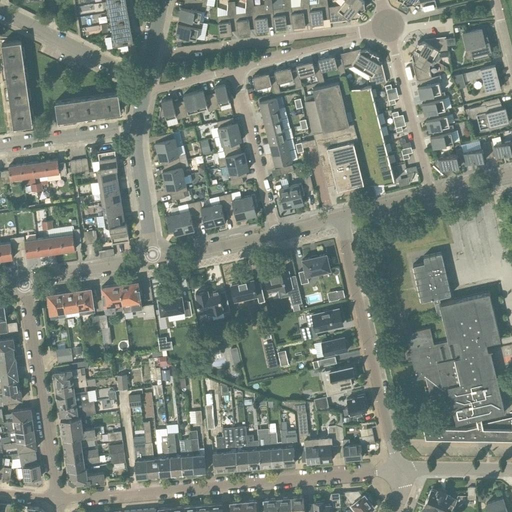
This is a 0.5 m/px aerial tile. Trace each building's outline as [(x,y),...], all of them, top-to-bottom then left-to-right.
[(109,12),(127,9),(125,0),(117,0),(108,2),(109,12)] [(231,31),(238,30),(236,13),(235,0),(228,1),(227,14),(217,15),(220,36),(230,35),(229,30),(231,30),(231,31)] [(249,28),(256,28),(254,11),(255,11),(253,0),(246,0),(246,12),(236,13),(238,30),(238,34),(248,32),(247,28),(249,28)] [(268,26),(274,25),(272,9),(273,9),(272,3),(272,0),(264,0),(264,9),(255,11),(254,11),(256,28),(256,31),(266,30),(266,26),(268,26)] [(286,24),(292,23),(293,23),(291,6),(290,0),(280,0),(280,2),(272,3),(273,9),(272,9),(274,25),(275,29),(284,28),(284,24),(286,23),(286,24)] [(290,0),(291,6),(293,23),(292,23),(293,27),(303,26),(302,21),(304,21),(304,22),(311,21),(309,4),(308,0),(290,0)] [(308,0),(309,4),(311,21),(311,25),(321,23),(320,19),(322,19),(330,18),(328,7),(328,6),(327,0),(308,0)] [(344,0),(341,5),(328,6),(328,7),(330,18),(330,21),(337,20),(337,21),(346,20),(346,18),(348,18),(348,17),(350,18),(357,17),(357,18),(361,12),(345,0),(344,0)] [(345,0),(361,12),(363,9),(366,7),(365,7),(364,0),(345,0)] [(181,7),(179,18),(185,19),(200,22),(202,11),(205,11),(206,5),(188,2),(187,8),(181,7)] [(111,23),(129,20),(127,9),(109,12),(111,23)] [(182,40),(182,41),(197,39),(199,28),(202,28),(203,22),(200,22),(185,19),(184,25),(178,24),(176,35),(182,36),(183,40),(182,40)] [(113,34),(130,31),(129,20),(111,23),(113,34)] [(472,59),(473,60),(488,56),(489,56),(487,52),(491,51),(489,41),(488,41),(485,42),(482,28),(463,33),(467,48),(469,47),(472,59)] [(130,31),(113,34),(115,44),(132,42),(130,31)] [(448,51),(447,44),(446,38),(439,39),(439,37),(430,38),(430,40),(428,40),(427,42),(425,41),(418,43),(418,42),(415,48),(432,59),(436,52),(448,51)] [(2,43),(5,64),(24,61),(21,40),(2,43)] [(344,68),(356,65),(362,69),(372,52),(367,47),(367,48),(360,50),(359,52),(358,51),(356,52),(356,50),(347,52),(347,53),(341,55),(342,58),(344,68)] [(422,79),(432,77),(432,76),(429,64),(432,59),(415,48),(413,51),(410,54),(411,54),(412,54),(413,61),(414,61),(415,65),(413,65),(415,74),(417,74),(417,76),(421,75),(422,79)] [(370,79),(372,85),(385,81),(383,75),(385,75),(383,66),(380,66),(379,62),(380,62),(378,55),(379,55),(379,54),(376,54),(372,52),(362,69),(363,69),(359,74),(368,79),(370,79)] [(322,71),(337,67),(340,77),(346,76),(344,68),(342,58),(336,60),(334,55),(318,59),(319,64),(320,64),(322,71)] [(8,85),(27,82),(24,61),(5,64),(8,85)] [(318,83),(324,81),(322,71),(320,64),(319,64),(314,66),(312,61),(296,65),(297,70),(298,70),(300,77),(316,73),(318,83)] [(482,77),(486,91),(501,88),(495,65),(485,67),(480,68),(462,73),(452,75),(459,88),(466,86),(465,81),(482,77)] [(296,88),(302,87),(300,77),(298,70),(297,70),(292,71),(291,66),(274,71),(276,76),(278,82),(294,78),(296,88)] [(274,94),(280,92),(278,82),(276,76),(270,77),(269,72),(252,76),(256,88),(272,84),(274,94)] [(421,97),(426,96),(441,92),(439,81),(442,81),(440,74),(432,76),(432,77),(422,79),(424,85),(418,87),(421,97)] [(8,85),(11,106),(30,103),(27,82),(8,85)] [(303,147),(317,144),(316,143),(332,140),(332,139),(356,133),(353,123),(349,124),(339,82),(313,88),(314,94),(305,96),(315,138),(302,142),(303,147)] [(221,107),(220,104),(230,102),(229,98),(230,98),(231,98),(229,89),(228,89),(227,90),(225,84),(215,86),(216,92),(210,93),(214,109),(221,107)] [(350,105),(375,99),(375,98),(374,98),(371,86),(371,85),(346,91),(346,92),(347,92),(350,105)] [(209,110),(214,109),(210,93),(205,95),(203,89),(193,92),(198,110),(208,107),(209,110)] [(425,114),(431,112),(446,108),(443,98),(446,97),(445,91),(441,92),(426,96),(428,102),(422,103),(425,114)] [(118,92),(97,95),(100,114),(121,111),(118,92)] [(189,112),(198,110),(193,92),(183,95),(185,100),(179,102),(183,117),(189,115),(189,112)] [(79,117),(100,114),(97,95),(76,98),(79,117)] [(262,112),(279,108),(277,97),(270,99),(260,101),(259,101),(262,112)] [(55,101),(58,120),(79,117),(76,98),(55,101)] [(177,119),(183,117),(179,102),(173,103),(172,98),(162,100),(163,106),(161,107),(161,106),(159,116),(159,117),(159,116),(165,115),(166,118),(176,116),(177,119)] [(377,112),(374,99),(375,99),(350,105),(354,119),(378,112),(377,112)] [(33,124),(30,103),(11,106),(14,126),(33,124)] [(485,127),(486,131),(503,126),(502,123),(509,122),(506,111),(505,111),(503,107),(502,108),(501,103),(485,107),(484,104),(469,108),(472,119),(485,116),(487,127),(485,127)] [(429,130),(435,129),(450,125),(447,114),(450,114),(449,107),(446,108),(431,112),(432,118),(426,120),(429,130)] [(265,123),(282,118),(279,108),(262,112),(265,123)] [(359,132),(381,126),(381,125),(381,126),(378,113),(378,112),(354,119),(354,120),(356,120),(359,132)] [(219,136),(239,131),(237,122),(231,124),(230,119),(233,118),(233,117),(217,121),(218,126),(217,127),(219,136)] [(267,133),(285,129),(282,118),(265,123),(267,133)] [(434,148),(433,147),(454,142),(451,131),(454,130),(453,124),(450,125),(435,129),(436,135),(430,136),(433,148),(434,148)] [(384,139),(381,127),(382,126),(381,126),(359,132),(361,141),(359,142),(360,146),(385,140),(385,139),(384,139)] [(270,144),(287,139),(285,129),(267,133),(270,144)] [(224,150),(240,147),(240,146),(237,147),(236,142),(241,140),(239,131),(219,136),(222,145),(223,145),(224,150)] [(158,151),(178,146),(175,137),(174,137),(173,132),(157,136),(160,136),(161,141),(155,142),(158,151)] [(316,143),(317,144),(327,186),(336,184),(337,190),(364,183),(363,181),(362,181),(362,180),(353,144),(353,143),(354,143),(353,141),(358,140),(356,133),(332,139),(332,140),(316,143)] [(272,154),(290,150),(287,139),(270,144),(272,154)] [(200,142),(204,155),(211,153),(210,150),(211,150),(208,140),(200,142)] [(388,153),(384,140),(385,140),(360,146),(363,159),(383,155),(388,153)] [(486,142),(490,158),(491,158),(491,157),(496,156),(496,157),(496,156),(511,152),(511,140),(494,145),(493,141),(486,142)] [(489,157),(489,158),(490,158),(486,142),(480,143),(481,148),(464,152),(463,152),(465,162),(465,163),(465,164),(477,161),(478,163),(484,161),(484,160),(485,160),(484,159),(484,158),(489,157)] [(164,165),(187,159),(186,153),(180,154),(178,146),(158,151),(160,160),(166,159),(167,164),(164,165)] [(220,167),(246,160),(244,151),(238,153),(237,148),(240,147),(224,150),(225,155),(224,156),(224,157),(218,158),(220,167)] [(465,163),(465,162),(463,152),(464,152),(463,152),(462,148),(456,149),(456,154),(435,159),(436,163),(434,165),(434,164),(433,165),(440,171),(441,170),(460,165),(459,165),(459,164),(465,163)] [(115,150),(98,153),(101,170),(116,168),(118,168),(115,151),(115,150)] [(276,165),(293,161),(290,150),(272,154),(275,166),(276,166),(276,165)] [(388,153),(383,155),(363,159),(367,173),(392,167),(392,166),(391,166),(388,154),(388,153)] [(61,179),(60,176),(67,175),(65,162),(58,163),(58,159),(45,160),(47,174),(48,180),(61,179)] [(168,170),(162,171),(165,180),(185,175),(183,167),(189,165),(187,159),(164,165),(164,166),(167,165),(168,170)] [(35,176),(39,175),(47,174),(45,160),(33,162),(35,176)] [(231,179),(242,177),(247,176),(247,175),(244,176),(243,171),(249,169),(246,160),(220,167),(222,174),(228,173),(229,174),(230,174),(231,179)] [(23,177),(35,176),(33,162),(21,164),(23,177)] [(10,179),(23,177),(21,164),(9,166),(9,170),(2,171),(4,184),(11,183),(10,179)] [(292,164),(278,168),(280,174),(294,170),(292,164)] [(394,180),(393,173),(392,172),(391,167),(392,167),(367,173),(368,177),(370,187),(395,181),(395,180),(394,180)] [(97,170),(99,182),(118,179),(116,168),(101,170),(97,170)] [(173,188),(174,193),(183,191),(187,190),(186,185),(187,184),(187,183),(193,181),(191,173),(185,175),(165,180),(167,189),(173,188)] [(303,175),(306,188),(313,186),(310,174),(303,175)] [(230,179),(231,186),(244,183),(242,177),(231,179),(230,179)] [(410,184),(409,180),(408,177),(398,179),(399,187),(410,184)] [(101,193),(120,190),(118,179),(99,182),(101,193)] [(97,180),(90,181),(92,192),(99,191),(97,180)] [(289,186),(294,205),(304,203),(304,202),(303,202),(302,195),(305,194),(302,183),(289,186)] [(283,208),(294,205),(289,186),(276,189),(279,201),(282,200),(283,207),(283,208)] [(103,204),(121,201),(120,190),(101,193),(103,204)] [(183,191),(174,193),(171,194),(172,200),(185,197),(184,191),(183,191)] [(236,219),(247,217),(242,198),(233,200),(232,194),(231,192),(225,194),(229,210),(234,209),(237,219),(236,219)] [(211,204),(216,224),(217,224),(218,225),(224,224),(224,223),(226,222),(226,221),(223,212),(229,210),(225,194),(218,196),(220,202),(211,204)] [(242,198),(247,217),(257,214),(255,206),(258,206),(255,194),(242,198)] [(214,225),(216,224),(211,204),(202,206),(200,200),(194,202),(197,218),(203,216),(205,226),(205,227),(208,226),(208,228),(214,226),(214,225)] [(104,215),(123,212),(121,201),(103,204),(104,215)] [(180,213),(185,232),(195,230),(195,229),(194,229),(192,219),(197,218),(194,202),(187,203),(189,210),(180,213)] [(125,223),(123,212),(104,215),(106,227),(110,226),(110,225),(125,223)] [(174,235),(185,232),(180,213),(166,216),(170,230),(173,229),(174,234),(174,235)] [(129,240),(126,222),(125,223),(110,225),(110,226),(112,243),(130,240),(129,240)] [(73,229),(73,232),(61,234),(63,251),(75,249),(74,242),(81,241),(80,228),(73,229)] [(63,251),(61,234),(49,236),(51,252),(63,251)] [(27,256),(39,254),(37,237),(25,239),(24,236),(17,237),(19,249),(26,248),(27,256)] [(39,254),(51,252),(49,236),(37,237),(39,254)] [(0,242),(0,251),(1,259),(13,258),(12,250),(19,249),(17,237),(10,237),(11,241),(0,242)] [(442,252),(424,256),(425,262),(413,264),(421,301),(433,298),(435,304),(438,316),(442,315),(448,340),(434,343),(430,327),(416,330),(405,332),(407,337),(416,379),(426,377),(431,399),(449,395),(456,423),(476,419),(478,424),(466,427),(423,426),(426,437),(481,438),(482,438),(482,440),(485,440),(485,438),(511,438),(511,416),(483,423),(481,417),(505,412),(501,397),(497,398),(492,377),(496,376),(498,375),(498,374),(496,375),(490,350),(492,349),(492,348),(488,350),(486,342),(500,339),(489,291),(441,302),(439,297),(451,294),(442,252)] [(307,275),(330,270),(329,265),(331,264),(330,258),(328,258),(326,254),(318,256),(318,255),(312,257),(303,259),(305,270),(299,271),(302,283),(309,282),(307,275)] [(269,292),(289,288),(292,304),(298,303),(302,302),(296,275),(290,277),(289,271),(286,272),(284,271),(280,272),(279,273),(276,274),(277,276),(271,277),(272,279),(267,280),(269,292)] [(246,279),(239,281),(239,282),(231,284),(235,300),(257,294),(259,302),(265,301),(260,281),(255,283),(254,279),(246,280),(246,279)] [(145,311),(146,317),(155,316),(153,304),(141,306),(140,296),(139,288),(138,281),(120,284),(124,310),(136,308),(137,312),(145,311)] [(117,311),(124,310),(120,284),(102,286),(103,294),(106,313),(117,311)] [(80,315),(95,313),(91,288),(77,290),(80,315)] [(219,290),(207,293),(206,291),(208,290),(208,289),(205,290),(205,289),(198,291),(199,292),(196,292),(197,295),(196,295),(200,313),(211,310),(211,312),(223,310),(223,312),(230,311),(225,290),(220,292),(219,290)] [(66,316),(71,316),(80,315),(77,290),(62,292),(66,316)] [(51,318),(66,316),(62,292),(48,294),(50,313),(51,313),(51,318)] [(161,314),(184,310),(185,316),(192,315),(190,300),(183,301),(182,295),(159,299),(160,309),(161,313),(161,314)] [(0,333),(18,330),(17,322),(6,323),(3,300),(0,300),(0,333)] [(339,307),(313,313),(315,324),(300,327),(303,340),(318,336),(316,330),(328,327),(328,328),(334,326),(333,326),(343,324),(342,319),(343,318),(341,311),(340,312),(339,307)] [(101,328),(100,318),(100,315),(93,316),(95,328),(101,328)] [(100,318),(101,328),(102,334),(109,333),(107,317),(100,318)] [(0,347),(15,346),(13,337),(1,339),(0,335),(0,347)] [(344,336),(322,342),(325,355),(347,350),(347,346),(348,346),(346,339),(345,340),(344,336)] [(0,359),(15,357),(13,346),(15,346),(0,347),(0,359)] [(57,356),(72,354),(71,347),(56,349),(57,356)] [(58,362),(73,360),(72,354),(57,356),(58,362)] [(278,366),(275,354),(266,356),(269,368),(278,366)] [(157,357),(158,367),(155,368),(156,374),(161,373),(161,367),(169,366),(168,355),(163,356),(157,357)] [(335,356),(318,360),(319,367),(337,363),(335,356)] [(0,370),(17,368),(15,357),(0,359),(0,370)] [(288,363),(287,357),(279,358),(281,365),(288,363)] [(56,383),(86,380),(84,367),(88,366),(87,360),(70,363),(71,369),(54,372),(56,383)] [(354,373),(356,373),(354,367),(353,368),(352,365),(329,371),(332,382),(325,383),(328,396),(344,392),(342,386),(352,383),(350,377),(355,376),(354,373)] [(0,381),(18,379),(19,379),(17,368),(0,370),(0,381)] [(117,374),(119,389),(128,388),(127,373),(117,374)] [(75,392),(74,386),(77,385),(77,387),(87,385),(87,386),(96,384),(95,378),(86,380),(56,383),(57,395),(75,392)] [(0,392),(19,390),(18,379),(0,381),(0,392)] [(153,384),(154,395),(163,394),(162,383),(153,384)] [(0,407),(2,407),(3,407),(3,402),(22,399),(21,389),(0,392),(0,407)] [(57,395),(59,406),(89,401),(88,390),(75,392),(57,395)] [(206,404),(208,428),(215,428),(213,404),(212,393),(206,393),(207,404),(206,404)] [(343,409),(345,415),(350,414),(356,413),(356,414),(362,413),(362,412),(367,410),(365,400),(366,400),(364,393),(358,395),(358,396),(355,397),(355,396),(353,396),(353,397),(347,399),(349,408),(343,409)] [(140,394),(129,395),(130,407),(141,406),(140,394)] [(328,408),(325,396),(314,399),(317,411),(328,408)] [(266,399),(259,397),(259,405),(267,405),(266,399)] [(297,409),(302,462),(320,460),(317,436),(310,437),(310,433),(309,433),(307,412),(306,412),(305,405),(306,405),(306,401),(285,400),(282,400),(282,403),(284,404),(284,405),(297,409)] [(67,418),(71,417),(82,416),(81,415),(96,413),(94,401),(89,401),(59,406),(60,415),(66,414),(67,418)] [(0,420),(3,420),(4,421),(32,417),(31,407),(13,410),(13,414),(3,415),(2,407),(0,407),(0,420)] [(190,423),(202,422),(201,410),(189,411),(190,423)] [(82,416),(71,417),(67,418),(61,419),(63,439),(101,433),(104,433),(103,426),(86,428),(86,430),(84,431),(82,416)] [(7,426),(8,431),(34,427),(32,417),(4,421),(4,427),(7,426)] [(143,421),(144,431),(146,443),(148,476),(160,475),(158,456),(154,457),(150,421),(143,421)] [(336,424),(338,445),(343,444),(344,458),(362,457),(362,449),(365,449),(365,443),(375,442),(373,434),(368,435),(359,436),(360,442),(350,443),(349,437),(344,438),(344,435),(343,422),(338,422),(336,422),(336,424)] [(326,436),(317,436),(320,460),(332,459),(331,445),(338,445),(336,424),(329,425),(329,427),(328,427),(328,433),(326,436)] [(0,438),(1,441),(1,443),(35,438),(34,427),(8,431),(9,436),(0,438)] [(281,431),(282,441),(282,446),(284,464),(295,463),(294,452),(299,452),(297,429),(287,430),(281,431)] [(108,432),(109,440),(123,439),(122,430),(108,432)] [(191,438),(194,471),(206,470),(204,452),(200,453),(197,430),(191,430),(192,438),(191,438)] [(135,459),(137,477),(148,476),(146,443),(144,431),(137,431),(139,443),(138,443),(140,458),(135,459)] [(236,468),(237,468),(236,449),(232,450),(231,435),(230,435),(230,431),(222,431),(223,436),(226,469),(231,468),(232,469),(235,468),(236,468)] [(266,466),(267,465),(272,465),(269,431),(265,432),(258,432),(259,448),(260,466),(263,465),(264,466),(266,466)] [(282,446),(282,441),(278,441),(277,431),(276,431),(269,431),(272,465),(277,464),(278,465),(281,465),(282,464),(284,464),(282,446)] [(180,473),(181,473),(183,473),(181,454),(177,454),(175,432),(167,432),(168,435),(171,474),(176,473),(178,473),(180,473)] [(101,433),(63,439),(65,449),(83,447),(83,446),(97,444),(97,439),(102,438),(101,433)] [(259,466),(260,466),(259,448),(255,448),(254,433),(253,433),(246,434),(249,467),(254,466),(255,467),(258,466),(259,466)] [(244,467),(249,467),(246,434),(239,434),(240,440),(236,440),(237,449),(236,449),(237,468),(240,467),(241,468),(243,468),(244,467)] [(166,474),(171,474),(168,435),(161,435),(162,441),(161,441),(162,452),(158,452),(159,456),(158,456),(160,475),(162,474),(163,475),(165,475),(166,474)] [(221,469),(226,469),(223,436),(216,436),(217,451),(213,451),(214,470),(216,470),(217,470),(220,470),(221,469)] [(5,449),(18,447),(18,450),(37,448),(35,438),(1,443),(2,449),(5,449)] [(183,473),(194,471),(191,438),(184,439),(185,449),(181,450),(181,454),(183,473)] [(110,453),(124,451),(123,443),(109,445),(110,453)] [(67,460),(99,455),(98,448),(86,450),(83,452),(83,447),(65,449),(67,460)] [(22,459),(37,457),(36,451),(21,453),(22,459)] [(124,451),(110,453),(112,463),(126,462),(124,451)] [(99,455),(67,460),(68,470),(86,467),(85,462),(87,463),(100,461),(99,455)] [(23,466),(38,464),(37,457),(22,459),(23,466)] [(38,464),(23,466),(25,481),(33,480),(33,478),(41,477),(39,463),(38,464)] [(12,467),(4,466),(3,480),(10,481),(12,467)] [(74,483),(105,480),(104,471),(88,473),(87,467),(86,467),(68,470),(69,479),(74,483)] [(441,511),(443,511),(444,511),(445,509),(450,511),(451,511),(457,500),(450,497),(451,496),(445,494),(446,492),(438,489),(437,490),(432,488),(431,490),(431,489),(424,505),(425,505),(441,511)] [(362,496),(358,491),(343,492),(352,504),(350,505),(354,511),(367,511),(374,507),(364,494),(362,496)] [(333,507),(340,506),(339,492),(331,493),(330,498),(332,499),(333,507)] [(305,511),(304,495),(291,497),(292,511),(305,511)] [(277,498),(278,511),(292,511),(291,497),(277,498)] [(507,511),(503,497),(486,503),(489,511),(507,511)] [(278,511),(277,498),(264,499),(264,511),(278,511)] [(257,511),(257,510),(256,500),(243,501),(244,511),(257,511)] [(244,511),(243,501),(230,502),(231,511),(244,511)] [(314,502),(315,505),(309,505),(309,511),(331,511),(331,504),(324,504),(323,501),(314,502)] [(15,511),(15,504),(6,503),(6,504),(5,511),(15,511)] [(222,511),(222,503),(209,504),(209,511),(222,511)]
